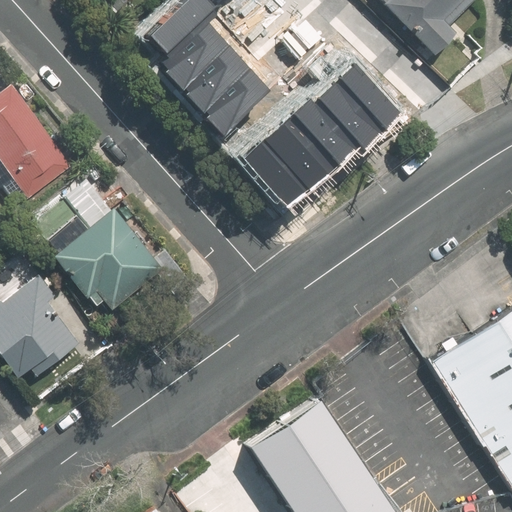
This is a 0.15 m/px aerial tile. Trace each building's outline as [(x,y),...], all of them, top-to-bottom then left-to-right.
[(207,0),(188,0),(149,36),(168,57),(209,19),(217,12),(207,0)] [(368,0),(421,51),(443,29),(437,23),(459,0),(368,0)] [(209,19),(168,57),(162,63),(169,70),(167,72),(184,91),(186,89),(233,47),(209,19)] [(254,69),(233,47),(186,89),(189,92),(187,94),(205,114),(208,112),(254,69)] [(403,113),(356,64),(339,80),(386,129),(403,113)] [(254,69),(208,112),(210,115),(207,118),(224,137),(274,91),(254,69)] [(386,129),(339,80),(318,99),(360,145),(365,150),(386,129)] [(0,170),(21,196),(61,162),(0,89),(0,170)] [(360,145),(318,99),(315,102),(311,98),(289,118),(334,169),(360,145)] [(334,169),(289,118),(263,142),(307,193),(334,169)] [(307,193),(263,142),(244,159),(288,209),(307,193)] [(166,291),(184,276),(157,243),(145,253),(100,200),(41,249),(77,293),(82,289),(90,300),(96,295),(104,305),(148,269),(166,291)] [(0,362),(8,373),(22,363),(28,370),(70,339),(38,297),(42,294),(25,270),(0,289),(0,362)] [(511,484),(511,299),(423,355),(421,357),(476,444),(478,443),(506,488),(511,484)] [(392,511),(311,393),(238,442),(285,511),(392,511)]
